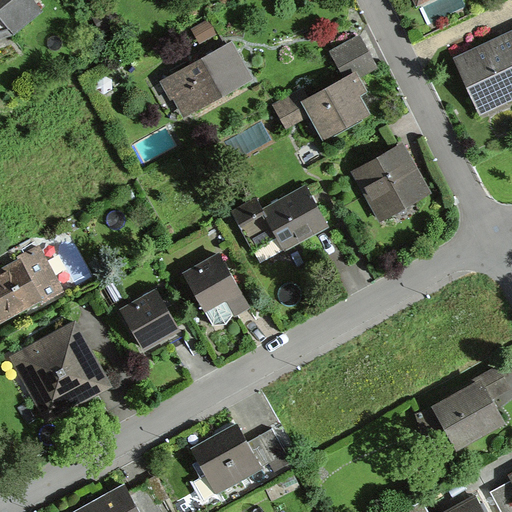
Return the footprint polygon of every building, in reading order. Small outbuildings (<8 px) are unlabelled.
[(0,0),(0,39),(11,36),(39,14),(27,0),(0,0)] [(511,33),(454,61),(481,116),(511,101),(511,33)] [(333,70),(363,52),(356,39),(326,57),(333,70)] [(249,83),(229,46),(159,83),(168,101),(173,98),(184,117),(249,83)] [(299,104),(293,95),(272,107),(285,130),(306,118),(321,144),(368,117),(357,98),(365,94),(357,81),(375,71),(363,52),(333,70),(339,80),(299,104)] [(428,196),(401,149),(355,176),(382,222),(428,196)] [(306,190),(261,216),(253,202),(228,216),(249,254),(274,240),(284,256),(329,229),(306,190)] [(0,274),(0,325),(38,305),(40,309),(66,295),(38,246),(14,259),(18,265),(0,274)] [(246,311),(216,258),(182,277),(213,330),(224,330),(230,320),(246,311)] [(176,333),(153,296),(119,317),(143,354),(176,333)] [(109,389),(73,327),(10,363),(47,425),(109,389)] [(505,392),(495,373),(480,380),(482,384),(434,407),(417,412),(420,423),(439,418),(455,449),(502,426),(488,400),(505,392)] [(245,447),(233,427),(189,452),(199,470),(193,473),(197,480),(189,484),(202,506),(286,459),(271,433),(245,447)] [(511,511),(511,477),(508,479),(511,484),(491,495),(499,511),(511,511)] [(134,511),(121,489),(81,511),(134,511)] [(479,511),(472,499),(450,511),(425,511),(421,504),(406,511),(479,511)]
